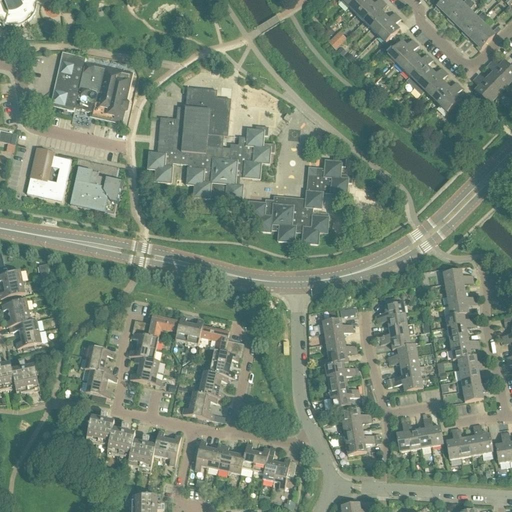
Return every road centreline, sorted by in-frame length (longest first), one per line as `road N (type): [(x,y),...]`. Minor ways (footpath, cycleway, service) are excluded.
road 1 (tertiary): [(0,230),(297,283)]
road 2 (tertiary): [(297,283),(357,273),(408,250),(511,155)]
road 3 (residential): [(193,429),(116,411),(132,303)]
road 4 (residential): [(128,148),(34,129),(17,71),(0,63)]
road 5 (residential): [(405,0),(421,28),(468,72),(511,29)]
road 6 (residential): [(297,283),(299,400),(312,433)]
road 7 (residential): [(506,418),(481,270)]
road 8 (residential): [(233,436),(249,346),(232,324)]
